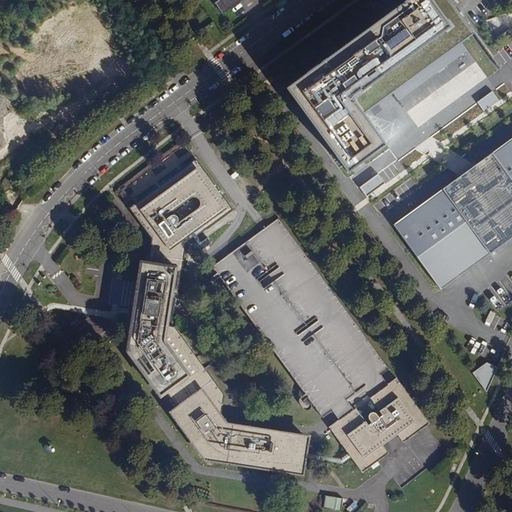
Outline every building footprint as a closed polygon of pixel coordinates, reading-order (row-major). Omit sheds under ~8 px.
[(219,0),(229,13),(244,3),(242,0),(219,0)] [(449,0),(404,0),(285,86),(347,171),(385,144),(361,110),(366,106),(369,109),(378,103),(375,99),(389,89),(392,93),(395,91),(461,43),(474,34),(449,0)] [(461,43),(395,91),(401,98),(467,51),(461,43)] [(492,91),(476,102),(483,111),(498,100),(492,91)] [(511,137),(393,225),(440,289),(511,236),(511,137)] [(196,160),(130,207),(153,237),(146,272),(150,272),(142,314),(139,313),(133,347),(173,402),(176,407),(178,405),(185,416),(184,425),(188,431),(187,432),(205,457),(300,473),(306,440),(228,427),(220,417),(222,395),(209,377),(173,326),(167,325),(172,299),(168,298),(169,293),(177,294),(185,243),(232,209),(196,160)] [(377,174),(359,187),(365,196),(384,183),(377,174)] [(366,339),(278,217),(224,257),(214,264),(302,385),(325,418),(332,413),(335,417),(339,421),(330,429),(364,474),(389,455),(384,447),(391,442),(398,436),(405,444),(431,424),(398,379),(389,385),(382,376),(389,370),(366,339)] [(327,495),(325,506),(342,509),(344,498),(327,495)]
